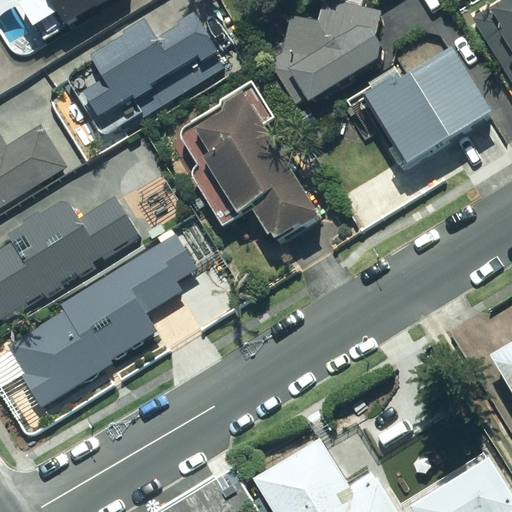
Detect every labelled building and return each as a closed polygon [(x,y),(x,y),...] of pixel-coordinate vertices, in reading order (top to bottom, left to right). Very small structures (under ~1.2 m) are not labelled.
[(48,14),(73,0),(0,0),(0,40),(14,66),(57,42),(49,27),(53,24),(48,14)] [(369,0),(375,10),(391,0),(369,0)] [(511,0),(497,0),(468,19),(511,87),(511,0)] [(299,117),(382,63),(373,44),(380,18),(327,4),(321,28),(290,20),(280,57),(265,67),(299,117)] [(153,116),(231,64),(196,12),(163,34),(151,16),(87,59),(100,77),(79,92),(108,135),(148,108),(153,116)] [(413,172),(496,119),(445,39),(427,51),(437,67),(411,84),(405,76),(368,100),(413,172)] [(264,258),(316,226),(259,136),(275,125),(253,89),(177,136),(200,174),(191,179),(227,236),(244,225),(264,258)] [(0,213),(65,172),(39,131),(7,151),(0,139),(0,213)] [(0,323),(141,238),(117,198),(80,220),(70,203),(15,235),(22,246),(0,258),(0,323)] [(201,273),(176,237),(6,353),(49,415),(115,370),(112,365),(157,335),(147,321),(185,295),(180,287),(201,273)] [(511,349),(484,366),(511,411),(511,349)] [(276,511),(510,511),(511,511),(511,510),(485,465),(405,511),(395,511),(374,475),(352,489),(318,432),(252,472),(276,511)] [(256,511),(240,486),(225,496),(213,477),(155,511),(256,511)]
